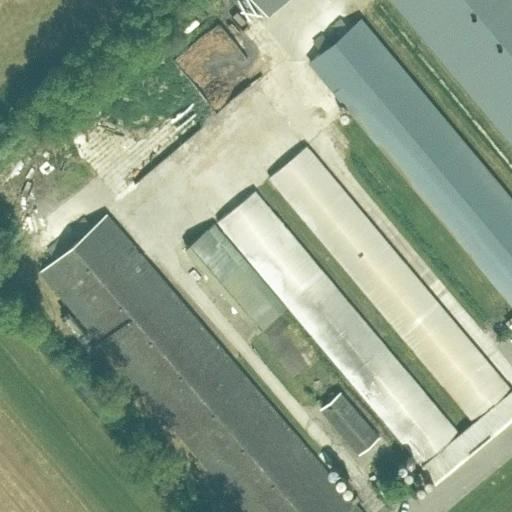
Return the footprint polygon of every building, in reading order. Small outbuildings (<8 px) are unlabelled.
[(204,0),(215,16),(238,0),(204,0)] [(511,0),(392,0),(511,142),(511,0)] [(511,198),(361,17),(310,59),(511,302),(511,198)] [(130,166),(141,180),(203,131),(186,109),(135,149),(121,131),(120,132),(109,117),(76,143),(102,175),(112,167),(118,175),(130,166)] [(217,221),(434,480),(511,415),(511,390),(305,144),(270,174),(267,176),(472,421),(459,432),(254,189),(217,221)] [(12,187),(30,173),(20,160),(2,175),(12,187)] [(43,266),(251,511),(363,511),(109,210),(43,266)] [(378,436),(339,390),(321,405),(360,451),(378,436)] [(388,480),(376,489),(383,497),(394,488),(388,480)]
